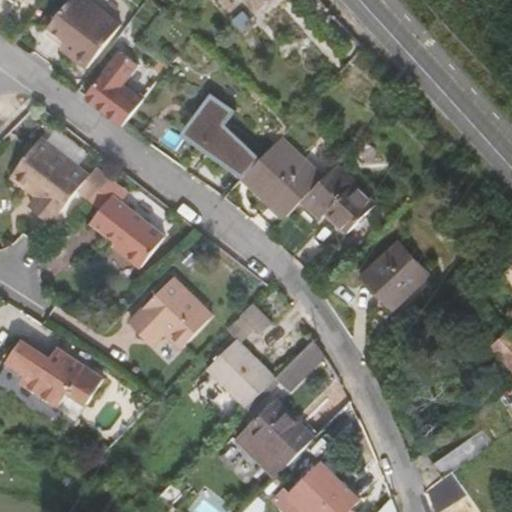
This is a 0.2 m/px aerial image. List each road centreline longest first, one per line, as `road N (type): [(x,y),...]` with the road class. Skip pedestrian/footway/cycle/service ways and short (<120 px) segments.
road 1 (residential): [(17,63),(289,275),(367,401),(414,511)]
road 2 (secondary): [(354,0),(511,172)]
